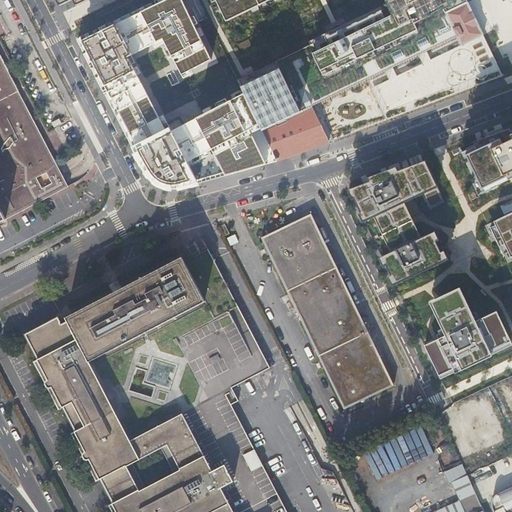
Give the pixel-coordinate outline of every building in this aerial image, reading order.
[(215,148),(229,175),(276,162),(275,159),(245,97),(170,133),(132,56),(167,39),(185,75),(215,60),(185,0),(170,0),(81,44),(118,117),(145,171),(148,175),(151,178),(154,181),(158,184),(166,187),(173,188),(177,188),(182,188),(193,185),(183,165),(215,148)] [(215,0),(225,21),(269,0),(215,0)] [(391,0),(395,9),(238,83),(245,97),(275,159),(327,142),(310,107),(386,70),(394,66),(420,54),(428,50),(455,37),(460,46),(432,59),(450,96),(504,76),(466,0),(391,0)] [(389,120),(450,96),(432,59),(428,50),(420,54),(425,63),(398,75),(394,66),(386,70),(391,79),(373,87),(389,120)] [(52,152),(0,51),(0,218),(1,221),(69,186),(65,178),(63,174),(59,166),(52,152)] [(62,123),(59,119),(52,123),(54,128),(62,123)] [(511,128),(464,151),(485,196),(502,188),(500,185),(511,179),(511,180),(511,128)] [(351,187),(366,219),(375,214),(392,250),(382,255),(395,283),(446,259),(432,231),(422,236),(406,200),(424,192),(431,208),(446,201),(427,158),(351,187)] [(310,214),(261,238),(344,410),(392,385),(310,214)] [(511,222),(500,228),(502,232),(495,235),(509,264),(511,261),(511,222)] [(218,228),(223,238),(228,235),(223,225),(218,228)] [(208,250),(182,263),(204,305),(87,364),(127,443),(181,416),(210,473),(222,467),(231,485),(218,491),(228,511),(284,511),(230,405),(237,402),(230,389),(268,370),(208,250)] [(182,263),(180,258),(63,317),(65,319),(87,364),(204,305),(182,263)] [(445,333),(424,343),(439,375),(511,341),(496,309),(476,319),(459,285),(429,299),(445,333)] [(105,511),(228,511),(218,491),(231,485),(222,467),(210,473),(181,416),(127,443),(87,364),(65,319),(58,322),(55,316),(23,332),(35,357),(29,360),(54,408),(60,405),(72,430),(65,433),(89,481),(96,478),(108,502),(102,505),(105,511)] [(439,508),(441,511),(474,511),(481,509),(466,476),(452,482),(459,499),(439,508)] [(511,511),(511,488),(491,498),(489,503),(492,511),(511,511)]
